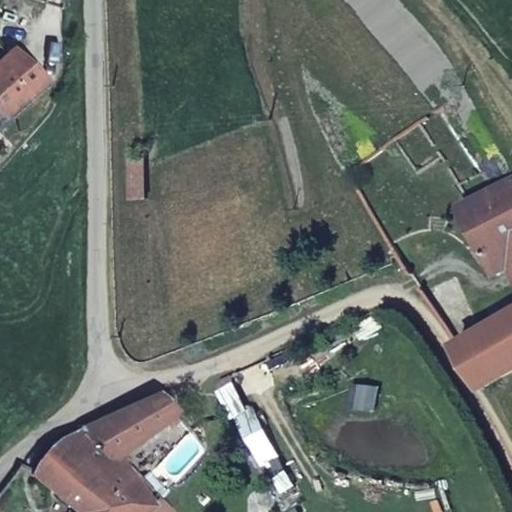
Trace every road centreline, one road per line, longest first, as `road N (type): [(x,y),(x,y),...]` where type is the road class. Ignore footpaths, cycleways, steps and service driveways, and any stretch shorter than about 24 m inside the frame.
road 1 (residential): [(103,405),(391,295),(423,316),(511,452)]
road 2 (residential): [(103,405),(96,0)]
road 3 (residential): [(0,474),(65,419),(103,405)]
